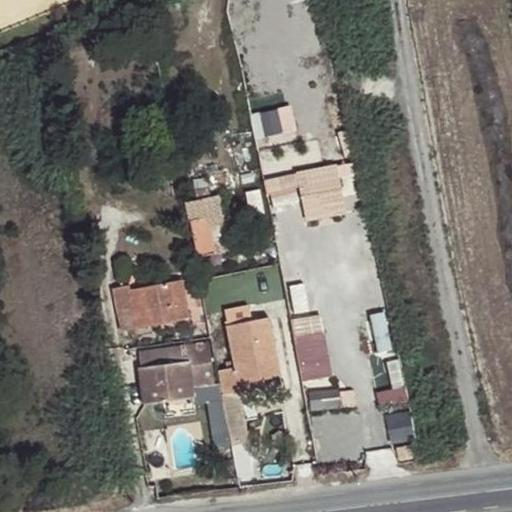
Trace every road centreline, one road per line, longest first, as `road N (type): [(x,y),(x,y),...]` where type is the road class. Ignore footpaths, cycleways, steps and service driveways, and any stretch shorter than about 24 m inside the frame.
road 1 (track): [(511,480),(464,333),(419,96),(396,57),(401,0)]
road 2 (primary): [(318,511),(511,486)]
